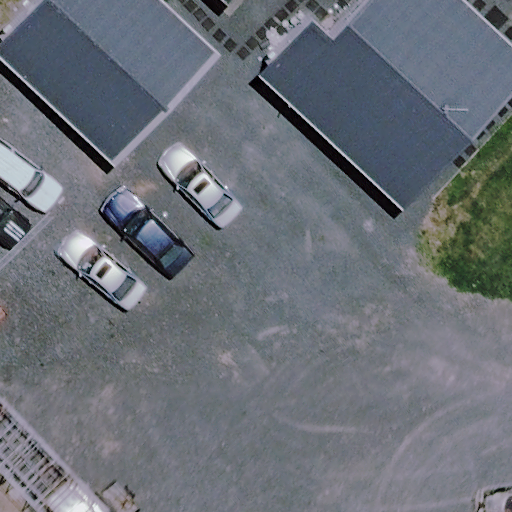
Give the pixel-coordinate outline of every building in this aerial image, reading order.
[(208,54),(150,0),(39,0),(0,42),(0,60),(107,161),(208,54)] [(511,86),(511,51),(456,0),(361,0),(331,33),(308,12),(252,73),(398,209),(511,86)] [(511,206),(511,124),(418,222),(459,261),(511,206)] [(282,243),(217,186),(182,226),(247,283),(282,243)] [(261,405),(259,345),(142,349),(144,409),(261,405)] [(240,511),(250,440),(195,433),(185,511),(240,511)]
